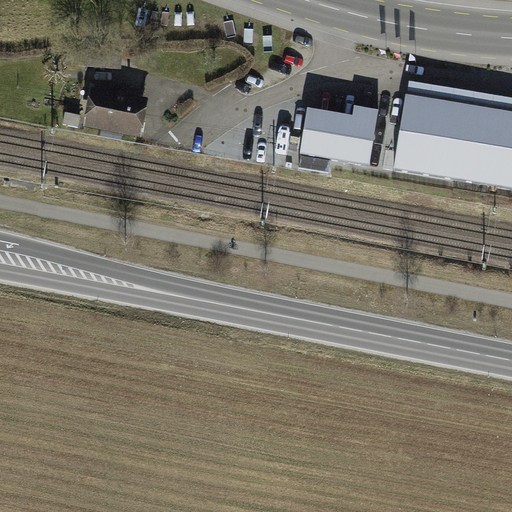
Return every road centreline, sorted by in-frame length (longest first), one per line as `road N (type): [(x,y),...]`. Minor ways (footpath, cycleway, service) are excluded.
road 1 (primary): [(511,360),(0,257)]
road 2 (primary): [(308,0),(422,29),(511,37)]
